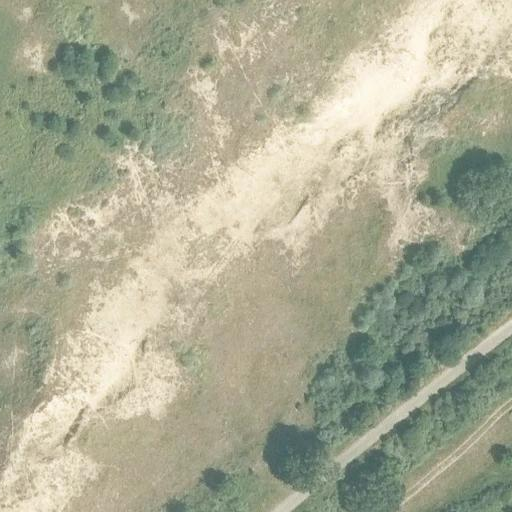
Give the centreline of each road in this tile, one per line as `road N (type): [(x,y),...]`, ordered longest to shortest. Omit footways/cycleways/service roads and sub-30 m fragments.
road 1 (track): [(279,511),(511,325)]
road 2 (track): [(385,511),(511,407)]
